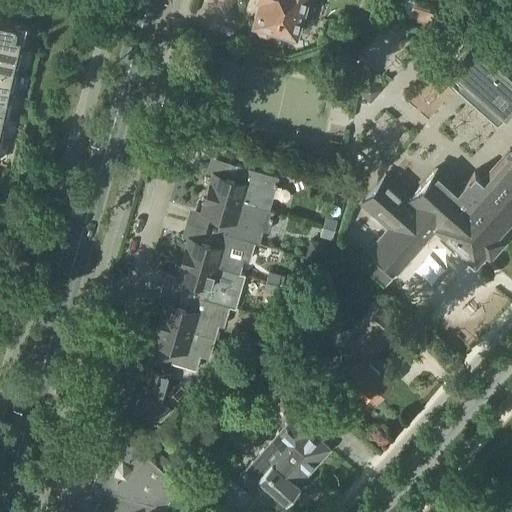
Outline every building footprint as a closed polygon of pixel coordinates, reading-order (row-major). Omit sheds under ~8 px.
[(260,0),(254,23),(258,24),(258,28),(259,32),(266,33),(270,31),(270,28),(295,35),(304,0),(260,0)] [(440,0),(412,0),(408,15),(442,25),(448,2),(440,0)] [(0,42),(21,47),(26,24),(0,18),(0,42)] [(427,30),(439,33),(441,25),(430,22),(427,30)] [(511,75),(473,41),(445,72),(460,85),(456,89),(497,125),(511,107),(511,75)] [(0,66),(15,70),(21,47),(0,42),(0,66)] [(0,91),(10,93),(15,70),(0,66),(0,91)] [(0,115),(5,116),(10,93),(0,91),(0,115)] [(384,173),(357,202),(387,230),(371,248),(397,272),(437,227),(464,252),(463,254),(475,265),(486,253),(490,256),(503,242),(495,234),(511,215),(511,146),(483,179),(475,171),(459,189),(436,168),(411,196),(384,173)] [(214,173),(208,193),(264,208),(269,210),(279,177),(237,165),(233,178),(214,173)] [(212,229),(212,230),(259,244),(263,230),(268,232),(274,211),(269,210),(264,208),(208,193),(202,213),(221,218),(218,231),(212,229)] [(322,225),(334,229),(337,220),(325,216),(322,225)] [(330,241),(334,229),(322,225),(319,237),(330,241)] [(259,244),(212,230),(209,243),(190,238),(184,258),(244,275),(245,274),(239,273),(243,261),(248,262),(254,243),(259,244)] [(315,255),(322,251),(324,243),(310,239),(306,253),(315,255)] [(239,295),(244,275),(184,258),(178,278),(197,283),(193,296),(188,294),(230,306),(233,294),(239,295)] [(391,277),(372,260),(365,268),(384,285),(391,277)] [(266,281),(278,285),(281,275),(269,271),(266,281)] [(275,294),(278,285),(266,281),(263,291),(275,294)] [(224,327),(230,306),(188,294),(184,308),(165,302),(159,322),(215,338),(219,325),(224,327)] [(398,346),(407,336),(381,313),(373,323),(376,326),(359,344),(349,336),(340,347),(349,355),(332,375),(346,388),(355,378),(376,397),(389,382),(366,361),(388,337),(398,346)] [(154,342),(159,344),(152,368),(147,366),(139,392),(161,398),(172,362),(196,370),(200,356),(209,358),(215,338),(159,322),(154,342)] [(236,332),(228,342),(240,344),(249,335),(236,332)] [(309,369),(308,355),(291,356),(292,369),(309,369)] [(257,492),(265,482),(284,499),(329,449),(313,434),(330,414),(294,383),(276,404),(290,416),(238,475),(257,492)] [(167,405),(137,397),(132,412),(161,421),(171,409),(167,405)] [(178,485),(176,484),(145,456),(120,433),(99,456),(98,458),(90,487),(102,491),(99,511),(158,511),(160,508),(165,509),(178,485)] [(145,456),(176,484),(182,477),(177,472),(179,470),(154,447),(145,456)]
